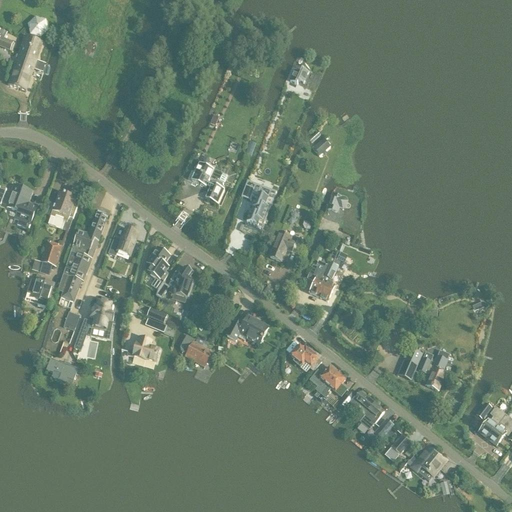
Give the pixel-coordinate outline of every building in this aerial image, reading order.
[(255,46),(261,33),(252,29),(246,42),(255,46)] [(5,40),(7,33),(0,30),(0,31),(0,47),(10,52),(13,44),(5,40)] [(43,74),(46,65),(37,62),(43,44),(25,38),(8,87),(26,93),(34,71),(43,74)] [(295,72),(290,83),(297,86),(299,83),(304,85),(309,74),(302,71),(300,74),(295,72)] [(311,145),(321,136),(318,133),(308,141),(311,145)] [(320,157),(330,148),(324,141),(314,150),(320,157)] [(227,178),(199,165),(195,174),(192,173),(188,181),(206,189),(206,188),(210,190),(205,200),(218,206),(225,191),(220,189),(221,187),(215,185),(214,186),(212,185),(212,186),(208,184),(210,180),(223,186),(227,178)] [(30,227),(37,208),(29,205),(30,202),(25,201),(28,192),(14,187),(6,209),(22,215),(17,227),(28,231),(30,227)] [(251,213),(247,224),(258,228),(259,226),(264,228),(274,201),(254,194),(255,191),(246,188),(242,198),(251,202),(252,198),(256,200),(252,209),(255,209),(253,214),(251,213)] [(76,200),(60,194),(51,218),(55,219),(55,220),(63,223),(63,222),(67,223),(69,219),(73,220),(78,206),(74,205),(76,200)] [(345,208),(346,203),(345,201),(333,196),(328,210),(337,213),(339,208),(342,209),(345,208)] [(99,243),(107,219),(97,215),(89,236),(78,233),(74,248),(73,248),(71,254),(72,254),(66,270),(64,276),(57,293),(62,295),(60,300),(74,305),(82,283),(84,283),(92,261),(99,243)] [(303,227),(305,230),(308,232),(309,231),(310,231),(311,226),(310,226),(310,225),(304,223),(303,227)] [(115,240),(109,256),(116,258),(118,253),(130,258),(138,236),(125,231),(121,242),(115,240)] [(351,245),(354,238),(343,233),(341,240),(351,245)] [(292,253),(295,245),(297,241),(291,239),(280,234),(270,259),(281,264),(286,251),(292,253)] [(56,268),(63,247),(47,242),(40,263),(41,264),(53,267),(56,268)] [(149,263),(147,266),(151,269),(148,273),(151,274),(160,281),(161,281),(164,283),(169,276),(166,273),(169,269),(165,266),(170,258),(158,250),(149,263)] [(340,254),(337,262),(345,265),(348,257),(340,254)] [(327,279),(333,266),(332,266),(336,258),(332,257),(326,269),(318,266),(315,269),(311,278),(316,280),(309,295),(318,299),(325,283),(324,283),(326,279),(327,279)] [(35,262),(32,272),(38,274),(39,271),(41,264),(40,263),(35,262)] [(41,264),(39,271),(41,272),(51,275),(53,267),(41,264)] [(338,269),(333,266),(327,279),(326,279),(324,283),(325,283),(318,299),(328,303),(335,288),(330,286),(338,269)] [(182,274),(179,272),(172,282),(173,282),(170,286),(172,288),(171,294),(173,295),(173,296),(175,297),(173,301),(185,305),(187,300),(189,301),(195,283),(190,279),(194,274),(185,269),(182,274)] [(36,283),(31,281),(27,295),(39,299),(37,306),(47,309),(48,304),(53,306),(57,291),(53,290),(53,288),(44,285),(45,283),(37,281),(36,283)] [(158,292),(156,298),(161,301),(169,289),(163,285),(158,292)] [(95,307),(90,320),(94,321),(92,331),(106,334),(108,323),(113,324),(115,315),(110,314),(112,305),(98,302),(97,308),(95,307)] [(166,317),(152,311),(151,313),(150,313),(148,318),(149,318),(163,325),(166,317)] [(74,333),(80,318),(69,314),(63,329),(74,333)] [(226,315),(219,329),(226,333),(229,326),(230,327),(234,319),(226,315)] [(269,330),(249,319),(244,328),(234,322),(225,337),(236,343),(240,336),(260,347),(269,330)] [(148,321),(146,326),(165,334),(167,328),(148,321)] [(81,353),(88,334),(81,331),(75,350),(81,353)] [(204,369),(207,364),(213,354),(194,344),(195,342),(187,337),(180,349),(181,353),(187,356),(185,359),(204,369)] [(150,348),(151,343),(140,340),(138,345),(137,345),(135,354),(129,353),(128,357),(134,359),(134,357),(135,358),(146,362),(146,361),(156,364),(159,351),(150,348)] [(322,364),(318,361),(319,360),(306,349),(304,351),(300,347),(291,358),(302,367),(300,369),(307,374),(310,370),(314,373),(322,364)] [(412,382),(422,357),(409,351),(399,376),(412,382)] [(442,374),(450,357),(440,352),(435,365),(431,363),(434,358),(426,354),(423,361),(418,372),(426,375),(427,373),(432,375),(427,388),(438,393),(445,375),(442,374)] [(51,362),(48,373),(55,375),(53,380),(65,384),(72,387),(74,382),(77,372),(70,369),(70,370),(58,366),(59,365),(51,362)] [(317,374),(311,382),(320,389),(317,392),(321,396),(338,375),(330,369),(322,378),(317,374)] [(338,375),(321,396),(326,400),(329,396),(328,394),(331,390),(341,398),(347,392),(341,387),(345,382),(338,375)] [(344,410),(354,398),(349,393),(338,406),(344,410)] [(351,406),(365,417),(374,406),(361,395),(351,406)] [(384,413),(374,406),(365,417),(365,418),(360,424),(369,432),(375,425),(384,414),(384,413)] [(488,441),(506,417),(496,408),(490,416),(494,419),(490,424),(488,423),(479,434),(488,441)] [(483,421),(489,413),(484,409),(477,417),(483,421)] [(511,433),(511,420),(506,417),(488,441),(497,448),(505,436),(508,439),(511,433)] [(395,428),(387,421),(375,435),(383,442),(391,432),(395,428)] [(395,436),(391,432),(383,442),(387,445),(395,436)] [(400,456),(411,444),(402,437),(392,449),(400,456)] [(411,462),(410,463),(414,466),(413,468),(414,470),(415,472),(417,473),(419,473),(420,471),(418,474),(429,483),(434,477),(435,477),(436,478),(440,474),(438,472),(446,464),(434,454),(429,459),(424,455),(420,451),(411,462)]
